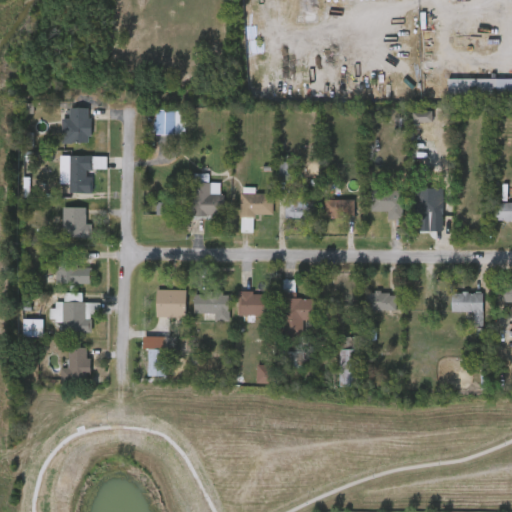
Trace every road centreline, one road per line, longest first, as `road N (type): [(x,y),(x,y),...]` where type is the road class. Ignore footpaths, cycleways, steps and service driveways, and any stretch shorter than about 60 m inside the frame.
road 1 (residential): [(125,255),(511,257)]
road 2 (residential): [(129,114),(119,388)]
